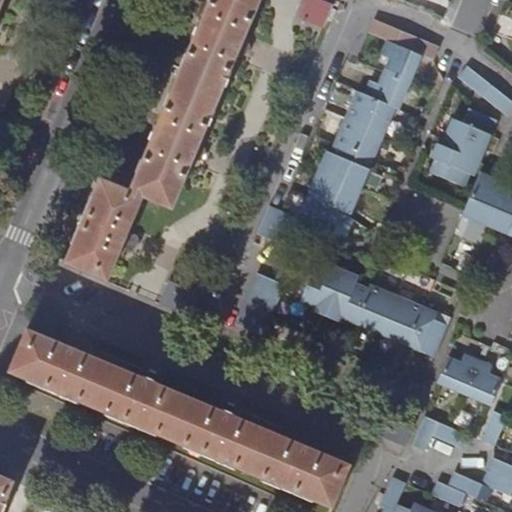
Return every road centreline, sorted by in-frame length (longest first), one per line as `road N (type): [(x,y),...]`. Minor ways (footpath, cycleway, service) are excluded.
road 1 (residential): [(118,0),(0,286)]
road 2 (residential): [(179,511),(0,433)]
